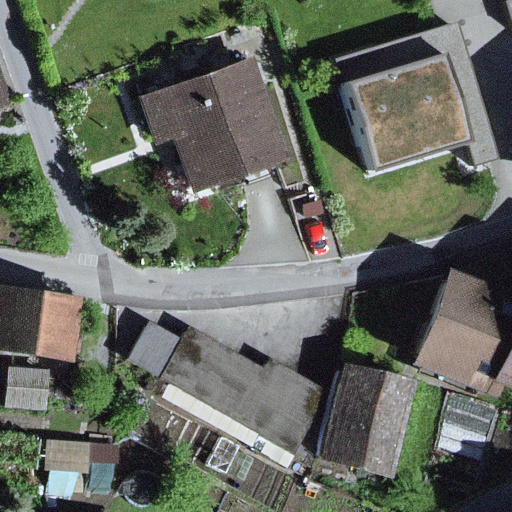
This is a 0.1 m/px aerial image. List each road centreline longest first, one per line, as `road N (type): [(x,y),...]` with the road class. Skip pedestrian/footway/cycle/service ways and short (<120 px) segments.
road 1 (residential): [(511,233),(421,262),(212,291),(104,280)]
road 2 (residential): [(3,0),(104,280)]
